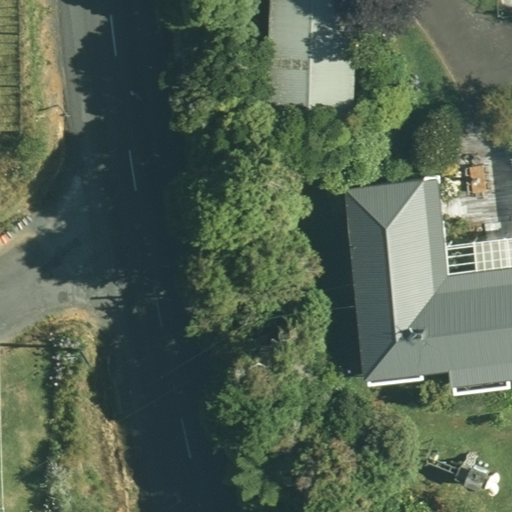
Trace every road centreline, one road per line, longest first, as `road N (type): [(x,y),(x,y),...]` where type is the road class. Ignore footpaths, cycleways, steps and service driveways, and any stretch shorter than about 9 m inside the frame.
road 1 (unclassified): [(174,511),(143,237)]
road 2 (unclassified): [(143,237),(110,0)]
road 3 (residential): [(0,298),(143,237)]
